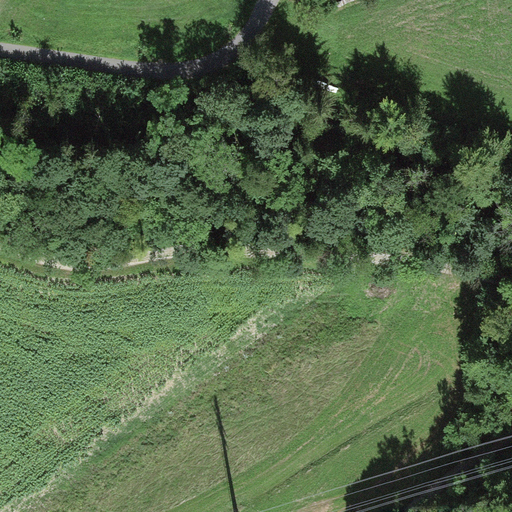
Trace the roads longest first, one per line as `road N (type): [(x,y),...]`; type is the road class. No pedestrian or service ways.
road 1 (unclassified): [(0,55),(41,63),(206,64),(249,40),(273,0)]
road 2 (track): [(511,433),(407,511)]
